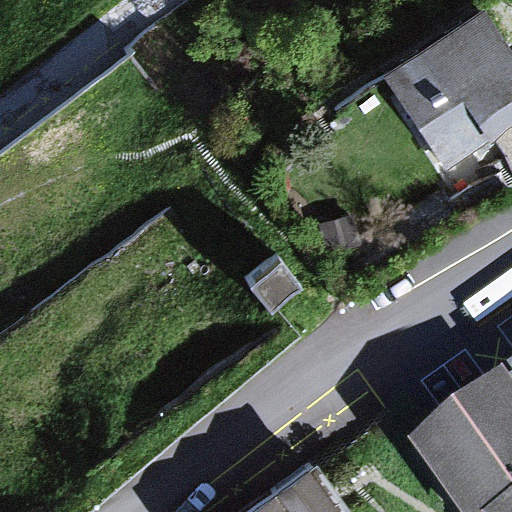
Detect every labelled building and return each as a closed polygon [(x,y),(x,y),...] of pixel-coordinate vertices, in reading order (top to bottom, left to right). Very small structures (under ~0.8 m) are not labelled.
[(511,44),(485,1),(381,66),(440,158),(511,113),(511,44)] [(353,215),(316,225),(324,255),(361,245),(353,215)] [(279,259),(250,284),(274,313),(304,288),(279,259)] [(511,511),(511,381),(418,449),(464,511),(511,511)] [(350,511),(305,444),(201,511),(350,511)]
